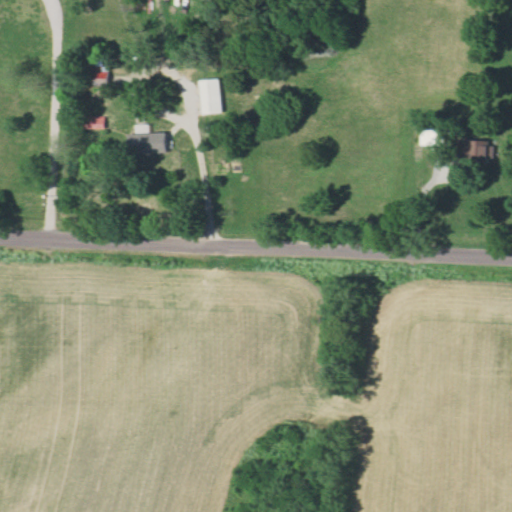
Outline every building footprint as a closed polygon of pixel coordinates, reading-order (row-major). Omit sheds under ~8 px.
[(95,79),(106,79),(107,65),(95,65),(95,79)] [(203,113),(223,113),(222,79),(202,79),(203,113)] [(105,128),(105,116),(89,115),(89,128),(105,128)] [(421,143),(445,144),(446,129),(422,128),(421,143)] [(167,131),(128,133),(128,153),(168,151),(167,131)] [(466,140),(466,160),(494,160),(494,141),(466,140)]
